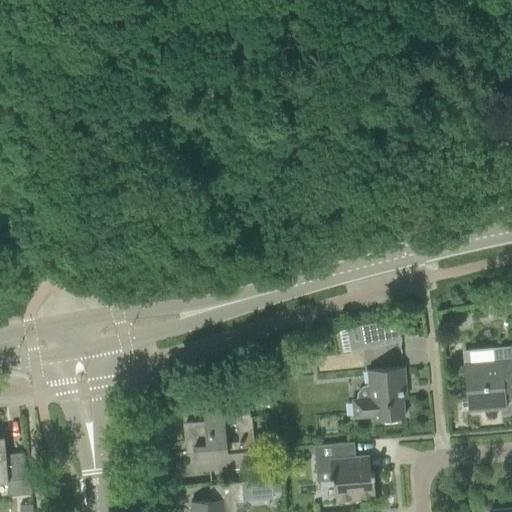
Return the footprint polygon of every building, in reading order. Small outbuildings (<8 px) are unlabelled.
[(382,321),(386,344),(401,341),(400,318),(382,321)] [(386,344),(382,321),(361,325),(365,348),(386,344)] [(509,361),(488,363),(468,365),(469,383),(466,384),(468,409),(484,407),(485,410),(506,409),(504,395),(511,394),(511,346),(508,347),(509,361)] [(403,367),(383,369),(367,370),(370,398),(352,400),(353,418),(371,417),(372,421),(404,418),(401,389),(405,389),(403,367)] [(248,401),(222,403),(202,405),(203,421),(184,423),(186,439),(192,439),(195,470),(215,468),(254,465),(252,442),(253,442),(251,417),(250,417),(248,401)] [(3,438),(0,437),(0,483),(6,483),(7,497),(30,495),(28,473),(25,473),(23,453),(5,455),(3,438)] [(347,443),(319,445),(313,446),(315,473),(329,471),(330,481),(334,480),(336,502),(361,499),(361,497),(374,496),(373,477),(374,477),(373,472),(370,472),(368,456),(349,458),(347,443)] [(210,501),(190,503),(190,511),(234,511),(236,511),(235,504),(243,503),(243,502),(272,499),(271,479),(209,485),(210,501)]
